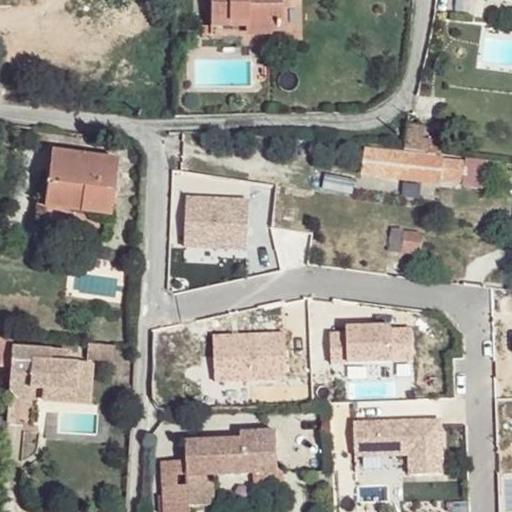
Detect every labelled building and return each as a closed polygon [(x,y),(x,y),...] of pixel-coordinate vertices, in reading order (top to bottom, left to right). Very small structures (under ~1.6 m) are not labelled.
[(204,0),(205,25),(237,24),(237,31),(275,32),(275,0),(204,0)] [(467,162),(364,150),(361,172),(444,182),(444,177),(465,179),(467,162)] [(115,164),(49,152),(41,205),(91,213),(91,224),(107,226),(115,164)] [(250,199),(187,195),(183,246),(247,250),(250,199)] [(344,330),(330,331),(331,365),(414,362),(413,328),(389,329),(388,323),(344,324),(344,330)] [(286,332),(213,333),(214,382),(287,380),(286,332)] [(12,338),(0,337),(0,365),(10,366),(11,348),(12,338)] [(98,345),(88,345),(87,361),(96,362),(98,345)] [(117,346),(98,345),(96,362),(116,363),(117,346)] [(59,352),(11,348),(10,366),(9,377),(28,378),(28,389),(42,390),(76,392),(78,366),(66,364),(60,364),(60,352),(59,352)] [(89,366),(78,366),(76,392),(42,390),(40,401),(86,405),(89,366)] [(442,416),(353,418),(354,458),(408,457),(408,475),(443,474),(442,416)] [(238,437),(185,440),(185,462),(187,476),(211,476),(252,474),(274,473),(272,431),(238,431),(238,437)] [(185,462),(159,463),(160,511),(186,511),(187,506),(212,505),(211,476),(187,476),(185,462)] [(274,473),(252,474),(254,486),(280,484),(279,473),(274,473)]
